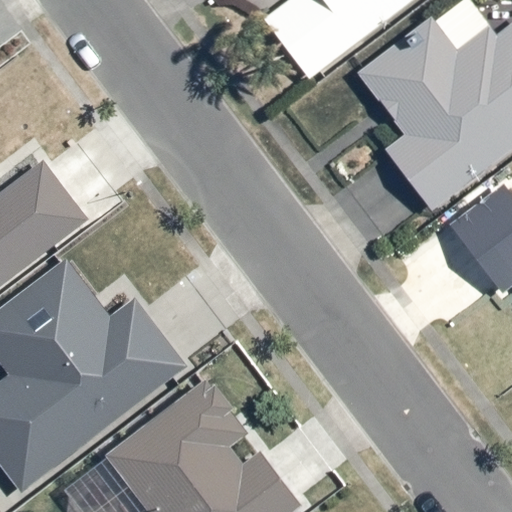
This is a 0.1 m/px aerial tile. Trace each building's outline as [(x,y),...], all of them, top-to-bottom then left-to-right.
[(289,0),(266,18),(311,77),(413,0),(289,0)] [(511,24),(500,34),(492,24),(458,50),(434,18),(360,74),(407,136),(389,150),(435,210),(511,151),(511,24)] [(0,286),(90,219),(45,160),(0,193),(0,286)] [(511,189),(508,184),(454,226),(505,290),(511,284),(511,189)] [(0,354),(14,373),(0,383),(0,459),(24,491),(188,367),(136,299),(112,316),(68,258),(0,309),(0,354)] [(293,511),(302,505),(261,452),(246,463),(232,445),(249,432),(232,410),(236,407),(217,383),(213,386),(207,378),(109,454),(154,511),(293,511)]
